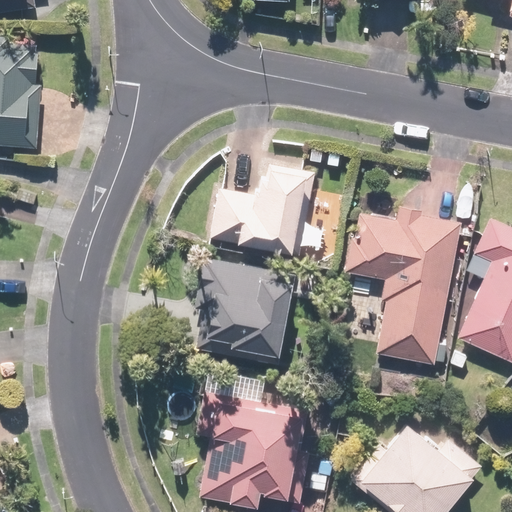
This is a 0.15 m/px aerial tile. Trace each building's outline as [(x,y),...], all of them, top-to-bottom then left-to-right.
[(0,0),(0,12),(32,11),(31,0),(0,0)] [(511,0),(506,0),(503,15),(511,17),(511,0)] [(0,145),(38,148),(42,84),(33,84),(36,44),(26,44),(27,33),(0,31),(0,145)] [(305,222),(314,171),(259,162),(253,194),(215,187),(205,245),(296,261),(299,246),(320,250),(324,226),(305,222)] [(372,356),(434,366),(435,361),(443,363),(446,344),(436,342),(456,219),(421,213),(422,206),(397,202),(395,218),(357,212),(353,235),(348,234),(342,270),(354,272),(343,338),(374,343),(372,356)] [(511,226),(485,215),(469,253),(474,255),(442,332),(511,361),(511,226)] [(278,365),(291,274),(196,260),(189,307),(202,309),(196,352),(278,365)] [(302,409),(200,388),(191,431),(208,434),(195,494),(254,506),(257,491),(259,491),(259,494),(283,499),(302,409)] [(441,511),(478,464),(443,438),(436,447),(402,422),(385,444),(374,436),(343,476),(389,511),(441,511)]
